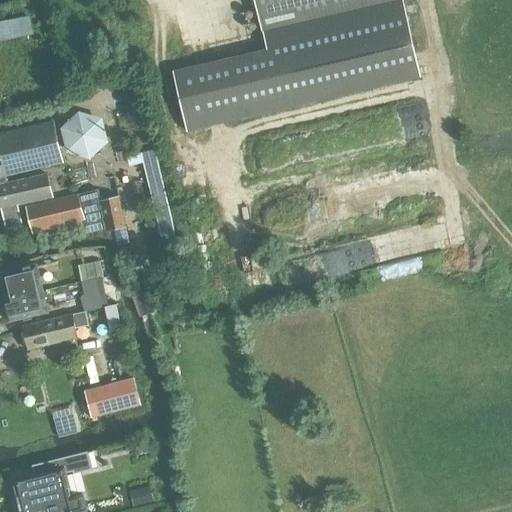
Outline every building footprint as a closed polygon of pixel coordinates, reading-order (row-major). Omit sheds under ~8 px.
[(402,0),(392,0),(263,30),(267,48),(174,70),(188,130),(420,76),(402,0)] [(255,0),(263,30),(392,0),(255,0)] [(0,41),(31,35),(28,19),(0,24),(0,41)] [(83,104),(59,126),(88,158),(113,135),(83,104)] [(0,176),(5,176),(62,163),(53,122),(0,134),(0,176)] [(144,158),(154,196),(168,193),(157,145),(129,152),(131,161),(144,158)] [(5,176),(0,176),(0,207),(1,207),(5,226),(20,223),(16,205),(51,197),(46,174),(7,183),(5,176)] [(78,195),(26,207),(33,233),(84,221),(78,195)] [(108,231),(115,229),(126,227),(118,196),(101,200),(107,227),(108,231)] [(126,227),(115,229),(117,242),(130,239),(127,227),(126,227)] [(100,261),(78,266),(81,281),(88,280),(102,277),(103,277),(100,261)] [(0,273),(0,276),(5,298),(42,289),(36,264),(0,273)] [(84,293),(81,296),(82,302),(84,311),(91,310),(105,307),(108,306),(105,289),(102,277),(88,280),(81,281),(84,293)] [(42,289),(5,298),(3,299),(9,321),(48,312),(42,289)] [(108,306),(105,307),(109,328),(121,326),(117,304),(108,306)] [(28,349),(77,337),(72,314),(23,326),(28,349)] [(141,405),(134,377),(84,390),(91,418),(141,405)] [(72,413),(54,418),(56,427),(74,422),(72,413)] [(23,509),(23,511),(78,511),(86,510),(82,493),(69,496),(63,473),(73,471),(73,474),(92,469),(87,451),(32,465),(35,477),(16,481),(20,496),(18,497),(21,510),(23,509)] [(151,486),(129,491),(133,506),(154,502),(151,486)]
